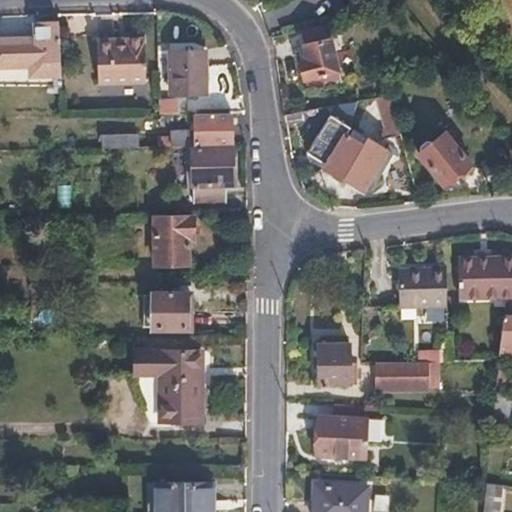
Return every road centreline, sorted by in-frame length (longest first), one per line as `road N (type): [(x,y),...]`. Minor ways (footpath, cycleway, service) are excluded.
road 1 (residential): [(277,233),(266,306),(266,511)]
road 2 (residential): [(277,233),(249,37),(230,11),(209,0)]
road 3 (residential): [(277,233),(511,214)]
